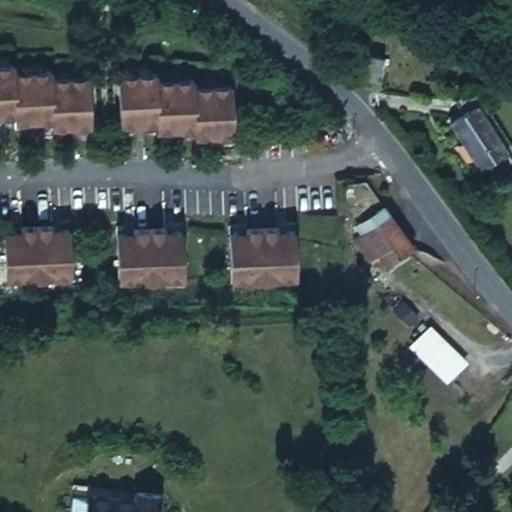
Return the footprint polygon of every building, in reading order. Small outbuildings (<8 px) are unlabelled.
[(366,78),(363,88),(387,93),(392,62),(357,53),(353,76),(366,78)] [(19,62),(0,63),(3,113),(21,112),(19,70),(19,62)] [(56,68),(38,69),(40,119),(59,117),(56,76),(56,68)] [(38,69),(19,70),(21,112),(22,119),(40,119),(38,69)] [(161,69),(142,70),(145,120),(164,119),(161,77),(161,69)] [(142,70),(124,71),(127,121),(145,120),(142,70)] [(94,74),(75,75),(78,124),(97,123),(94,74)] [(75,75),(56,76),(59,117),(60,125),(78,124),(75,75)] [(198,75),(180,76),(183,126),(201,125),(199,83),(198,75)] [(180,76),(161,77),(164,119),(164,127),(183,126),(180,76)] [(236,81),(217,82),(220,132),(239,130),(236,81)] [(217,82),(199,83),(201,125),(202,133),(220,132),(217,82)] [(501,160),(472,114),(445,132),(473,178),(501,160)] [(366,239),(360,244),(381,275),(405,258),(383,228),(376,219),(360,231),(366,239)] [(46,262),(47,276),(79,274),(78,260),(76,226),(59,228),(59,222),(43,223),(44,228),(46,262)] [(237,231),(240,278),(272,276),(272,262),(270,229),(269,222),(253,224),(254,229),(237,231)] [(272,262),(272,276),(305,274),(304,260),(302,227),(285,228),(285,222),(269,222),(270,229),(272,262)] [(11,231),(14,278),(47,276),(46,262),(44,228),(43,223),(28,224),(28,230),(11,231)] [(158,264),(160,278),(192,276),(189,228),(172,229),(172,223),(156,224),(157,230),(158,264)] [(127,279),(160,278),(158,264),(157,230),(156,224),(141,225),(141,231),(124,232),(127,279)] [(445,384),(468,362),(430,323),(407,345),(445,384)] [(142,499),(86,494),(85,511),(159,511),(160,495),(142,492),(142,499)]
